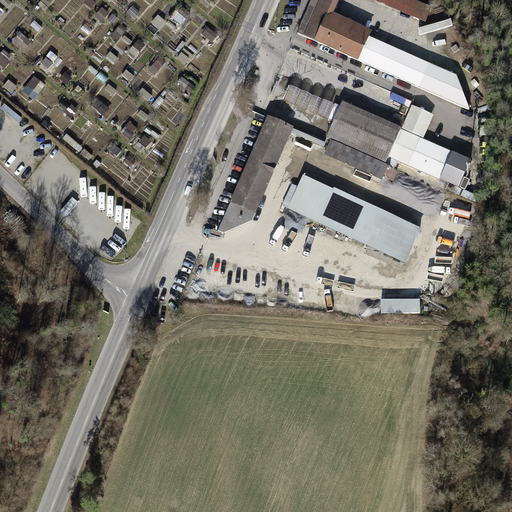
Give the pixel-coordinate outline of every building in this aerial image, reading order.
[(338,0),(310,0),(295,34),(356,62),(367,38),(368,34),(331,17),(338,0)] [(370,0),(375,2),(374,4),(420,24),(425,8),(410,2),(410,0),(370,0)] [(451,77),(367,38),(356,62),(464,112),(451,77)] [(36,75),(25,90),(36,99),(48,84),(36,75)] [(400,129),(341,104),(325,141),(384,166),(386,159),(399,131),(400,129)] [(290,130),(265,120),(218,231),(224,234),(251,222),(290,130)] [(399,131),(386,159),(437,181),(449,154),(399,131)] [(420,231),(303,177),(288,211),(405,264),(420,231)] [(380,267),(342,252),(334,273),(371,288),(380,267)] [(423,312),(422,297),(383,298),(383,313),(423,312)]
